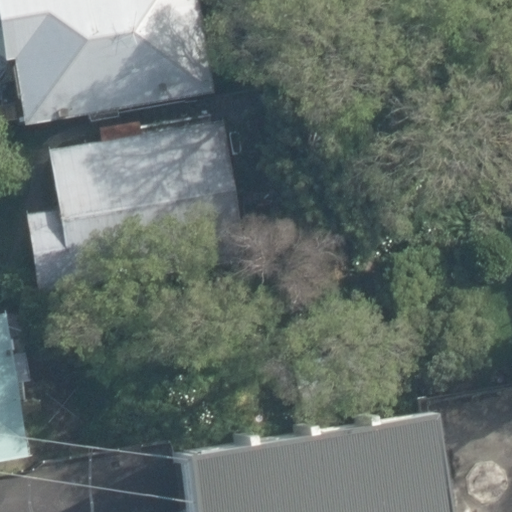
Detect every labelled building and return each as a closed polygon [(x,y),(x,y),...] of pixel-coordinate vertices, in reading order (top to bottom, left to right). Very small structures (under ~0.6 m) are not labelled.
[(213,92),(197,0),(0,0),(0,18),(27,123),(213,92)] [(222,121),(44,148),(52,201),(26,205),(37,283),(242,252),(222,121)] [(0,461),(25,457),(0,317),(0,461)] [(417,511),(387,361),(127,414),(146,511),(417,511)] [(417,511),(511,511),(387,361),(417,511)]
